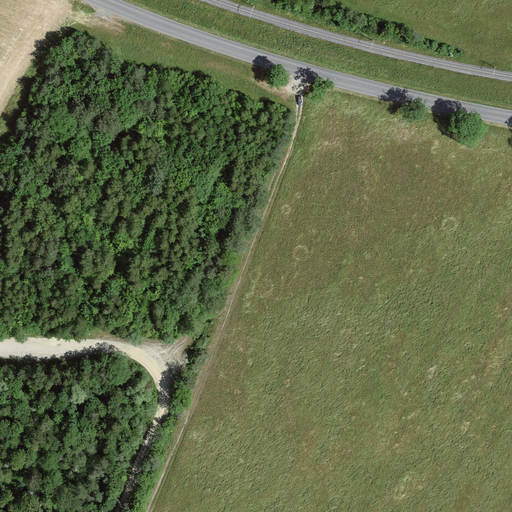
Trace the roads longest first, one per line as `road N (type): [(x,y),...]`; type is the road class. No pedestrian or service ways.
road 1 (track): [(146,511),(291,144),(301,99),(290,69)]
road 2 (tertiary): [(511,117),(290,69),(98,0)]
road 3 (track): [(121,511),(161,412),(155,362),(121,350),(0,351)]
